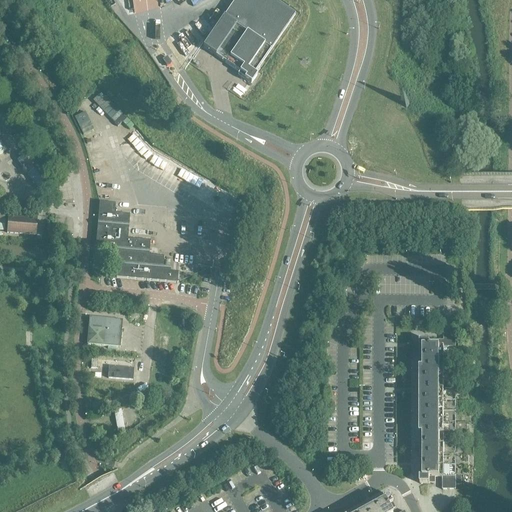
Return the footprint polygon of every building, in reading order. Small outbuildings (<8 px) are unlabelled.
[(250,82),(292,19),(263,0),(235,0),(201,52),(240,77),(237,81),(245,87),(244,88),(248,91),(252,84),(250,82)] [(171,64),(168,58),(163,61),(166,67),(168,67),(171,64)] [(101,106),(108,98),(102,92),(95,99),(101,106)] [(82,134),(93,130),(87,112),(76,116),(82,134)] [(53,181),(45,170),(43,171),(29,152),(17,160),(32,180),(33,179),(36,183),(35,184),(40,191),(53,181)] [(149,256),(150,242),(127,240),(130,215),(114,214),(115,204),(100,203),(100,202),(99,202),(95,248),(96,248),(96,247),(104,248),(103,252),(118,253),(117,263),(109,262),(109,260),(97,259),(96,271),(108,272),(108,267),(117,268),(116,278),(177,284),(178,283),(177,283),(178,273),(170,272),(171,268),(163,267),(164,257),(149,256)] [(36,235),(37,221),(8,219),(7,233),(36,235)] [(122,321),(89,318),(87,345),(120,348),(122,321)] [(456,348),(456,335),(443,335),(443,341),(420,341),(420,358),(444,358),(444,348),(456,348)] [(122,378),(132,379),(134,360),(102,357),(101,369),(123,371),(122,378)] [(444,369),(444,358),(420,358),(420,369),(444,369)] [(444,379),(444,369),(420,369),(420,379),(444,379)] [(444,390),(444,380),(444,379),(420,379),(420,390),(444,390)] [(455,477),(455,424),(455,402),(456,402),(456,390),(444,390),(420,390),(420,392),(435,392),(435,402),(435,413),(435,424),(435,434),(435,445),(435,456),(435,466),(435,477),(442,477),(442,490),(456,490),(456,477),(455,477)] [(435,402),(435,392),(420,392),(420,402),(435,402)] [(435,413),(435,402),(420,402),(420,413),(435,413)] [(435,424),(435,413),(420,413),(420,424),(435,424)] [(435,434),(435,424),(420,424),(420,434),(435,434)] [(435,445),(435,434),(420,434),(420,445),(435,445)] [(435,456),(435,445),(420,445),(420,456),(435,456)] [(435,466),(435,456),(420,456),(420,466),(435,466)] [(435,477),(435,466),(420,466),(420,484),(435,484),(435,477)] [(403,511),(404,511),(402,511),(389,511),(395,508),(387,495),(356,511),(403,511)]
